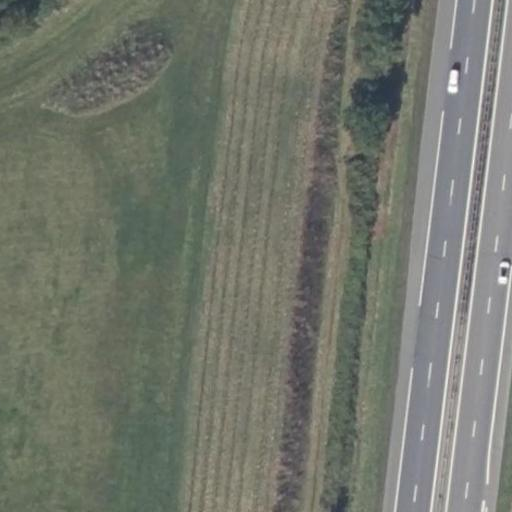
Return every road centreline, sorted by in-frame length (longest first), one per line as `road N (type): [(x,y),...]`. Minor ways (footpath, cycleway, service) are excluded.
road 1 (trunk): [(475,0),(413,511)]
road 2 (trunk): [(464,511),(511,120)]
road 3 (track): [(118,0),(45,60),(0,84)]
